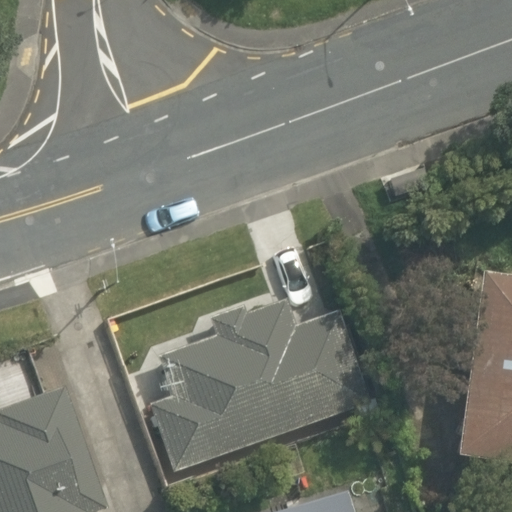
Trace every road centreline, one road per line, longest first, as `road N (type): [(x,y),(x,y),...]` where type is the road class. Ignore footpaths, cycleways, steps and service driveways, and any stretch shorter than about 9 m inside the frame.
road 1 (tertiary): [(138,179),(511,43)]
road 2 (residential): [(138,179),(98,0)]
road 3 (tertiary): [(0,222),(138,179)]
